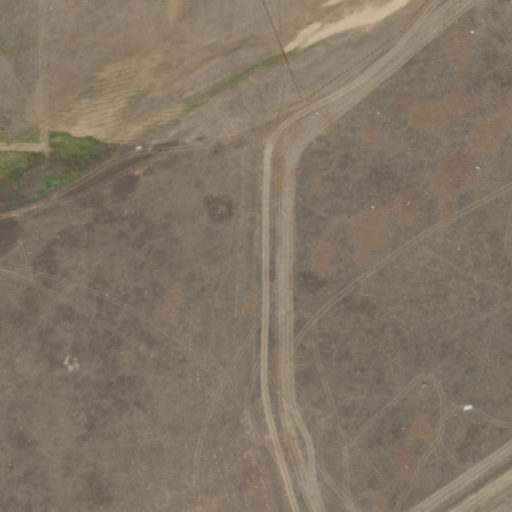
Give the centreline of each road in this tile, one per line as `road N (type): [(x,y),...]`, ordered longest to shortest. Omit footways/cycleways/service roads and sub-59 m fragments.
road 1 (residential): [(127,511),(507,232)]
road 2 (residential): [(511,238),(475,183),(456,0)]
